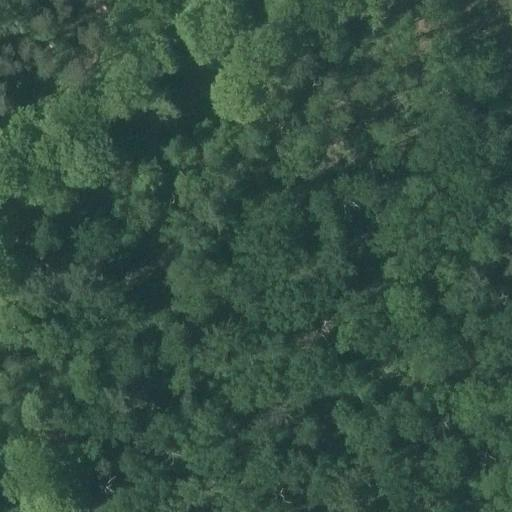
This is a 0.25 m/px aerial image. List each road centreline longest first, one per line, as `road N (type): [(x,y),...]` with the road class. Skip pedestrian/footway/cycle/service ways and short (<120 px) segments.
road 1 (track): [(283,0),(0,175)]
road 2 (track): [(49,511),(0,369)]
